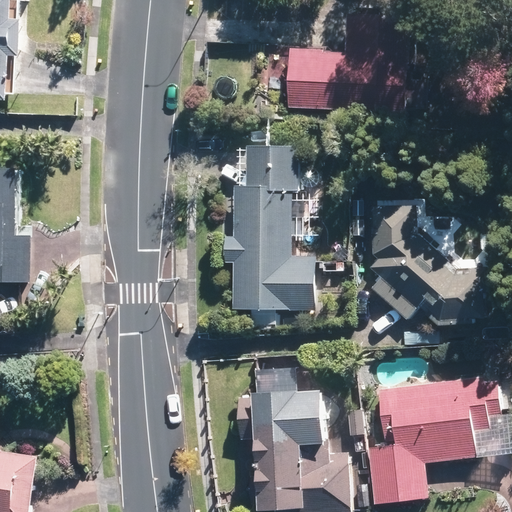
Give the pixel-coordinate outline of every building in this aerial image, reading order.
[(0,0),(0,96),(16,97),(18,55),(33,56),(35,19),(23,18),(23,0),(0,0)] [(297,50),(294,104),(418,108),(423,14),(358,13),(354,52),(297,50)] [(238,262),(237,307),(325,309),(325,255),(297,255),(296,191),(305,191),(306,147),(253,145),(253,184),(240,185),(240,233),(230,234),(230,262),(238,262)] [(23,232),(24,164),(0,164),(0,279),(35,280),(35,232),(23,232)] [(376,289),(412,319),(425,306),(446,321),(493,317),(492,290),(497,290),(496,266),(463,270),(423,233),(424,204),(379,206),(378,253),(384,258),(376,268),(386,277),(376,289)] [(374,448),(382,502),(434,495),(433,484),(431,463),(483,457),(481,429),(497,428),(495,414),(506,413),(503,380),(491,382),(488,376),(384,389),(391,446),(374,448)] [(306,507),(306,511),(357,511),(357,463),(354,463),(353,452),(336,453),(333,388),(262,393),(261,398),(245,399),(246,440),(265,439),(268,475),(256,475),(256,504),(268,502),(270,509),(306,507)] [(0,511),(41,511),(50,451),(12,446),(4,434),(8,409),(0,408),(0,511)] [(352,410),(354,434),(369,433),(367,408),(352,410)]
